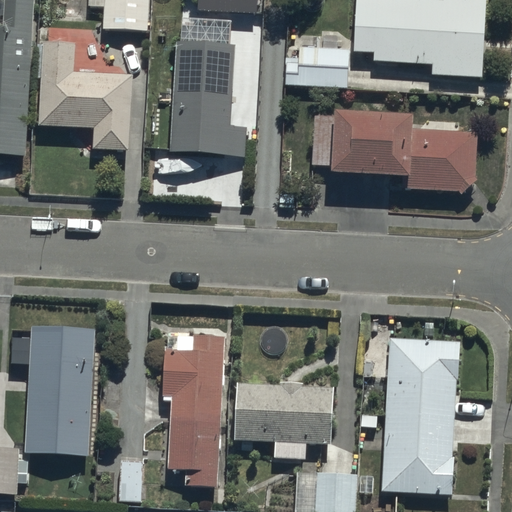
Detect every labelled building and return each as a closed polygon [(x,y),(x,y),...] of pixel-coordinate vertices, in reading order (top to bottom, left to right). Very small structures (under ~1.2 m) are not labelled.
[(0,0),(0,154),(23,155),(30,0),(0,0)] [(105,14),(104,37),(149,39),(150,0),(89,0),(89,13),(105,14)] [(265,21),(264,0),(221,0),(221,21),(265,21)] [(484,0),(354,0),(350,69),(480,76),(484,0)] [(74,42),(41,41),(39,125),(96,126),(93,148),(126,152),(129,76),(73,73),(74,42)] [(249,46),(176,41),(169,151),(242,156),(249,46)] [(349,95),(350,56),(299,55),(299,66),(287,65),(286,93),(349,95)] [(474,116),(333,109),(331,178),(470,186),(474,116)] [(94,328),(31,325),(23,451),(87,454),(94,328)] [(220,339),(166,337),(159,489),(213,491),(220,339)] [(461,342),(391,338),(382,490),(452,494),(461,342)] [(336,388),(237,381),(233,439),(332,446),(336,388)] [(20,458),(0,458),(0,504),(19,505),(20,458)] [(144,463),(122,463),(120,510),(142,511),(144,463)] [(356,511),(358,482),(298,480),(296,511),(356,511)]
